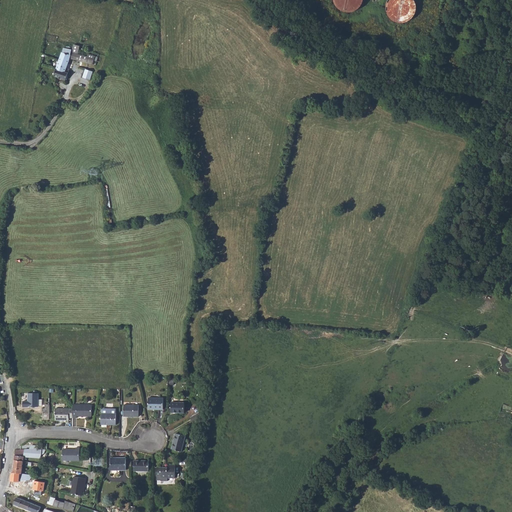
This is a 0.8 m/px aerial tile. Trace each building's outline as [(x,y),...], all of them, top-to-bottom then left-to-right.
[(335,0),(336,3),(339,6),(341,8),(345,9),(348,10),(352,9),(356,7),(359,4),(361,1),(360,0),(335,0)] [(389,7),(389,11),(390,15),(393,19),(395,21),(399,22),(402,22),(406,22),(410,20),(413,17),(415,14),(416,10),(415,6),(414,3),(411,0),(392,0),(390,3),(389,7)] [(65,48),(54,76),(66,80),(69,70),(66,69),(70,59),(94,64),(95,60),(100,62),(102,58),(89,54),(88,57),(73,52),(73,50),(69,49),(70,48),(70,47),(69,46),(68,45),(67,45),(66,46),(66,47),(66,48),(65,48)] [(83,78),(90,80),(93,72),(86,70),(83,78)] [(93,72),(90,80),(96,82),(99,74),(93,72)] [(23,402),(23,407),(39,407),(39,394),(29,393),(28,402),(23,402)] [(162,397),(147,397),(147,408),(154,408),(154,409),(162,409),(162,397)] [(183,401),(170,401),(170,411),(183,411),(183,401)] [(73,409),(73,418),(77,418),(77,416),(91,416),(92,405),(73,405),(73,409)] [(123,405),(123,416),(138,417),(138,405),(123,405)] [(69,418),(73,418),(73,409),(55,408),(55,420),(69,420),(69,418)] [(116,409),(101,409),(101,425),(115,425),(116,409)] [(198,413),(191,417),(194,422),(201,418),(198,413)] [(177,433),(173,448),(183,451),(187,435),(177,433)] [(63,451),(63,462),(80,462),(80,449),(76,450),(76,451),(63,451)] [(45,451),(31,450),(31,458),(39,459),(39,460),(40,460),(41,456),(41,455),(44,455),(45,451)] [(16,451),(15,460),(23,461),(24,451),(16,451)] [(118,459),(112,459),(112,474),(120,474),(120,470),(127,470),(127,458),(118,458),(118,459)] [(15,460),(13,473),(20,474),(19,481),(29,481),(30,481),(33,476),(35,472),(37,473),(38,471),(34,469),(30,476),(22,474),(23,467),(23,463),(23,461),(15,460)] [(135,461),(135,471),(149,471),(150,461),(135,461)] [(168,479),(168,477),(176,477),(176,466),(168,466),(168,468),(157,468),(157,476),(161,476),(161,479),(168,479)] [(11,473),(11,481),(18,483),(19,483),(19,481),(20,474),(13,473),(11,473)] [(73,476),(71,493),(81,495),(83,482),(85,482),(85,478),(73,476)] [(18,483),(17,492),(22,494),(22,490),(26,490),(27,490),(25,490),(25,488),(28,489),(29,481),(19,481),(19,483),(18,483)] [(18,498),(14,505),(31,511),(39,511),(42,508),(18,498)] [(51,498),(50,503),(48,502),(48,504),(74,511),(76,504),(66,501),(66,502),(57,499),(51,498)]
